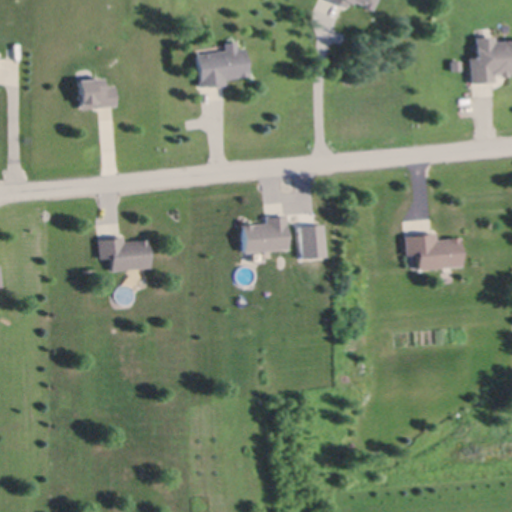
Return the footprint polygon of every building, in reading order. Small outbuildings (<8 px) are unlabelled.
[(375,0),(371,10),(361,5),(362,4),(354,0),(352,3),(348,2),(346,7),(329,0),(375,0)] [(491,35),(492,42),(511,39),(511,71),(507,71),(507,74),(498,75),(498,72),(491,72),(492,80),(470,82),(468,57),(476,56),(474,37),(491,35)] [(234,41),(235,49),(243,48),(246,75),(222,78),(223,84),(207,86),(206,85),(198,86),(194,54),(224,50),(223,42),(234,41)] [(99,78),(100,86),(112,85),(113,104),(78,107),(76,80),(99,78)] [(285,247),(243,251),(241,224),(264,222),(264,217),(282,215),(285,247)] [(320,256),(319,224),(295,225),(296,257),(320,256)] [(432,233),(433,239),(445,238),(445,237),(457,236),(459,264),(416,267),(415,253),(404,254),(403,236),(412,236),(412,233),(432,233)] [(121,236),(121,240),(146,238),(148,266),(109,269),(108,256),(97,257),(96,239),(106,239),(106,237),(121,236)]
